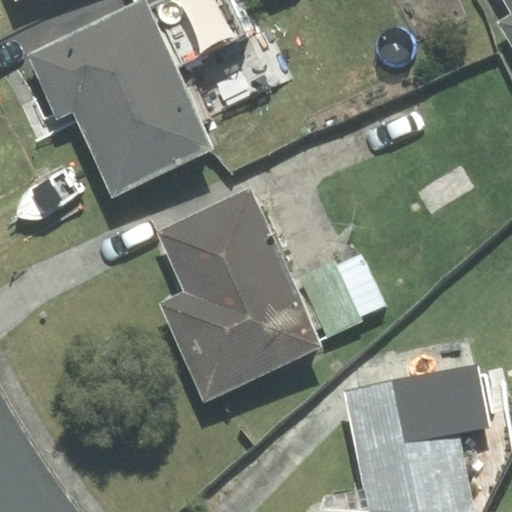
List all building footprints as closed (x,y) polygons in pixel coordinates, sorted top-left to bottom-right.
[(274,87),(233,0),(140,0),(142,2),(29,54),(58,117),(75,109),(114,192),(209,148),(197,122),(274,87)] [(511,0),(504,0),(511,11),(511,15),(499,23),(511,44),(511,0)] [(206,395),(318,344),(249,195),(162,235),(189,293),(164,304),(206,395)] [(359,253),(300,280),(324,332),(383,305),(359,253)] [(478,511),(510,454),(496,373),(475,377),(474,368),(347,390),(366,488),(324,496),(319,511),(478,511)]
